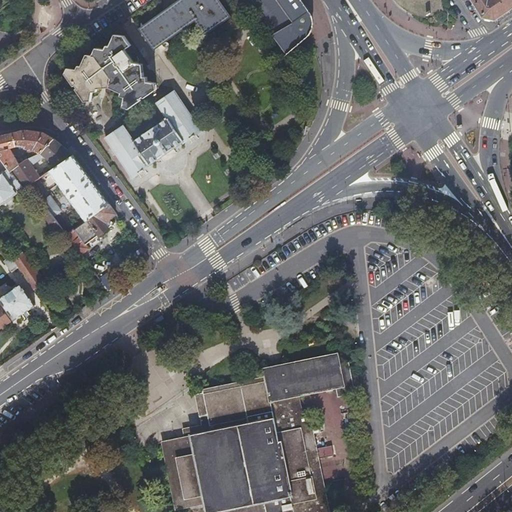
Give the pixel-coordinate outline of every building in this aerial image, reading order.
[(181,0),(141,28),(156,50),(197,22),(207,36),(232,18),(220,1),(221,0),(251,0),(289,53),(307,40),(312,36),(313,32),(315,26),(315,22),(314,20),(313,17),(312,15),(309,10),(301,0),(181,0)] [(511,0),(471,0),(483,20),(489,20),(496,21),(511,9),(511,0)] [(91,101),(92,92),(97,92),(97,89),(110,88),(121,93),(120,96),(124,97),(123,107),(128,109),(157,90),(155,82),(147,81),(147,77),(143,77),(142,64),(133,62),(125,50),(130,46),(124,36),(115,35),(110,47),(106,47),(105,50),(96,49),(93,56),(86,56),(81,67),(78,67),(76,70),(67,69),(64,74),(84,102),(91,101)] [(122,127),(113,132),(105,138),(132,178),(148,167),(147,165),(183,142),(184,143),(201,132),(174,91),(156,103),(167,119),(131,142),(122,127)] [(29,148),(32,161),(40,155),(54,140),(46,134),(26,131),(0,137),(0,153),(11,169),(14,174),(25,166),(14,151),(20,147),(29,148)] [(46,159),(56,168),(72,156),(55,140),(54,140),(40,155),(32,161),(29,148),(20,147),(14,151),(25,166),(14,174),(25,190),(26,190),(32,186),(45,205),(66,236),(72,232),(60,216),(63,214),(52,198),(49,200),(36,182),(42,178),(34,167),(46,159)] [(0,176),(11,169),(0,153),(0,176)] [(87,222),(89,220),(110,206),(90,180),(72,156),(56,168),(50,171),(87,222)] [(0,207),(25,190),(14,174),(11,169),(0,176),(0,207)] [(79,255),(66,236),(45,205),(39,209),(56,233),(58,231),(78,260),(81,257),(79,255)] [(72,232),(66,236),(79,255),(88,249),(84,244),(99,234),(100,235),(109,228),(111,223),(110,220),(117,215),(110,206),(89,220),(87,222),(72,232)] [(34,292),(37,290),(41,287),(38,282),(39,280),(31,268),(29,269),(21,257),(13,262),(17,268),(34,292)] [(10,273),(17,268),(13,262),(10,258),(3,262),(10,273)] [(0,306),(11,323),(22,316),(32,309),(18,288),(0,299),(0,306)] [(0,330),(9,325),(0,312),(0,330)] [(340,399),(356,396),(350,367),(340,369),(338,358),(265,372),(267,381),(203,393),(204,396),(196,398),(200,420),(202,420),(203,427),(183,432),(184,439),(163,443),(176,511),(205,506),(206,511),(328,511),(310,414),(303,416),(300,399),(339,392),(340,399)]
